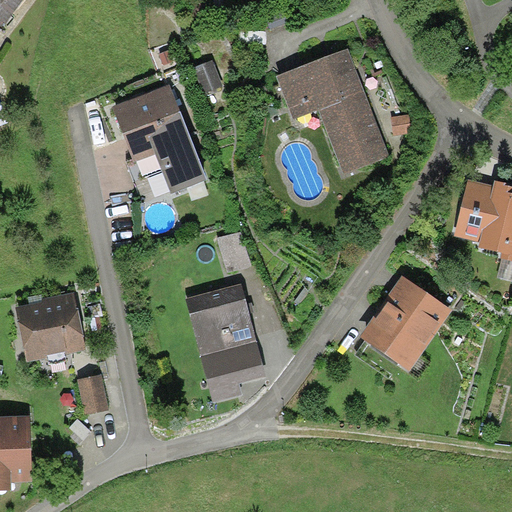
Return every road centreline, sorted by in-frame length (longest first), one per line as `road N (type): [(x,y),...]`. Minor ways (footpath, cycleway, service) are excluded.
road 1 (residential): [(39,511),(88,478),(244,431),(461,128)]
road 2 (residential): [(461,128),(403,51),(381,0)]
